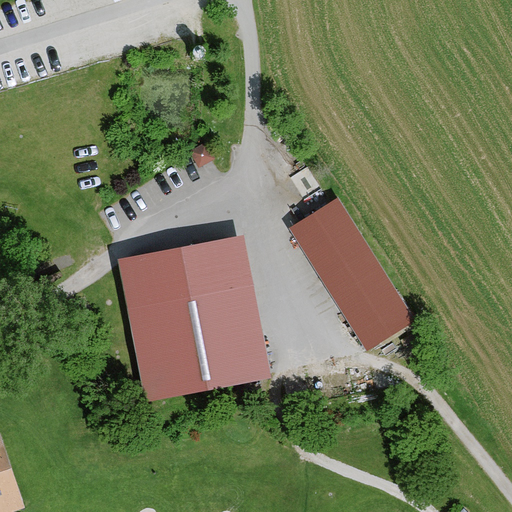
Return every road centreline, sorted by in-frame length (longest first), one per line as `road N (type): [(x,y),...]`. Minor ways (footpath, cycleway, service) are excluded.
road 1 (unclassified): [(244,0),(253,71),(249,175),(341,349)]
road 2 (unclassified): [(0,46),(152,0)]
